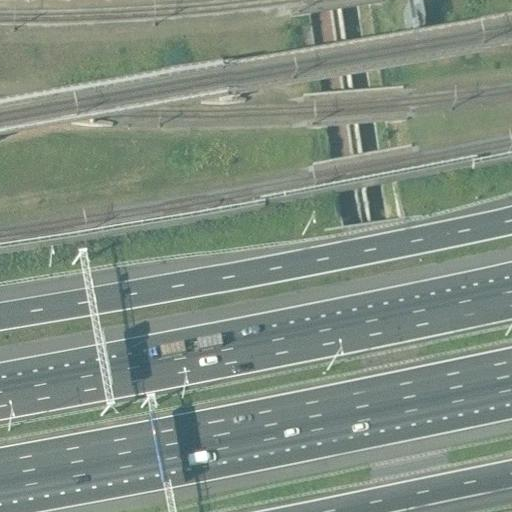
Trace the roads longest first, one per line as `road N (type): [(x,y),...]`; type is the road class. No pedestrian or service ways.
road 1 (motorway): [(511,296),(0,397)]
road 2 (motorway): [(511,218),(338,257),(0,313)]
road 3 (motorway): [(0,473),(511,378)]
road 4 (unknown): [(332,0),(406,511)]
road 5 (track): [(0,201),(239,171)]
road 6 (motorway): [(328,511),(511,472)]
